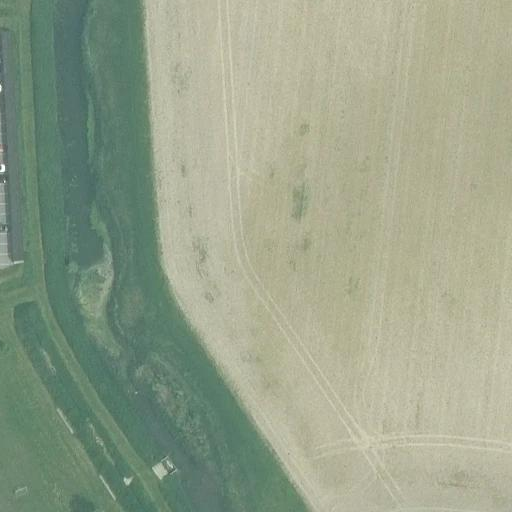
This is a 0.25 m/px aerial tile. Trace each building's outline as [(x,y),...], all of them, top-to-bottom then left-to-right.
[(11,34),(1,35),(2,45),(12,44),(11,34)] [(12,44),(2,45),(2,55),(12,54),(12,44)] [(12,54),(2,55),(3,65),(13,64),(12,54)] [(13,64),(3,65),(3,75),(13,74),(13,64)] [(13,74),(3,75),(4,85),(14,84),(13,74)] [(14,84),(4,85),(4,95),(15,94),(14,84)] [(15,94),(4,95),(5,105),(15,104),(15,94)] [(15,104),(5,105),(5,115),(16,114),(15,104)] [(16,114),(5,115),(6,125),(16,124),(16,114)] [(16,124),(6,125),(6,135),(16,134),(16,124)] [(16,134),(6,135),(7,145),(17,144),(16,134)] [(17,144),(7,145),(7,155),(17,154),(17,144)] [(17,154),(7,155),(8,165),(18,164),(17,154)] [(18,164),(8,165),(9,175),(19,174),(18,164)] [(19,174),(9,175),(9,185),(19,184),(19,174)] [(19,184),(9,185),(10,195),(20,194),(19,184)] [(20,194),(10,195),(10,205),(20,204),(20,194)] [(20,204),(10,205),(11,215),(21,214),(20,204)] [(21,214),(11,215),(11,225),(21,224),(21,214)] [(21,224),(11,225),(12,235),(22,234),(21,224)] [(22,234),(12,235),(12,245),(22,244),(22,234)] [(22,244),(12,245),(13,255),(23,254),(22,244)] [(23,254),(13,255),(13,265),(23,264),(23,254)]
